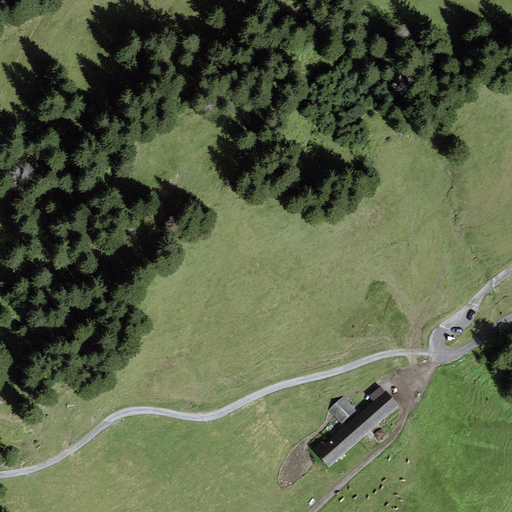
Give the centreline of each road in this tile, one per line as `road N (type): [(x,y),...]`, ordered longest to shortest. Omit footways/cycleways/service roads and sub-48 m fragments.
road 1 (track): [(0,473),(49,460),(122,411),(203,417),(376,357),(439,349)]
road 2 (track): [(314,511),(396,433),(439,349)]
road 3 (unclassified): [(511,316),(454,353),(435,340),(511,268)]
